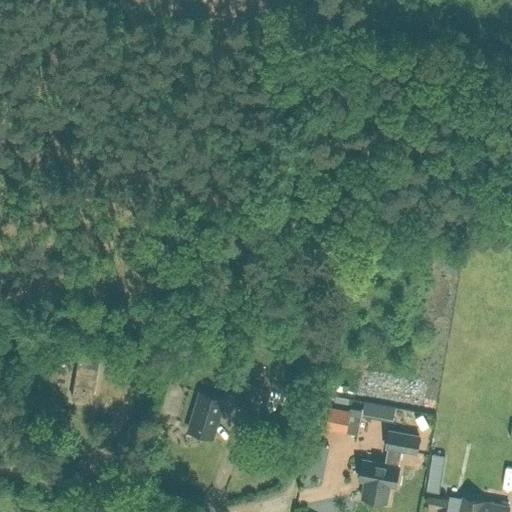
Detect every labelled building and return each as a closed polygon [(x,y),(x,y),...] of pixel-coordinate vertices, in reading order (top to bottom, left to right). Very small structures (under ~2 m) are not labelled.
[(76,358),(70,397),(90,400),(95,365),(85,364),(86,359),(76,358)] [(240,380),(234,402),(258,409),(264,387),(240,380)] [(201,390),(189,428),(212,436),(224,398),(201,390)] [(324,405),(320,428),(346,432),(350,409),(324,405)] [(443,414),(442,435),(458,435),(458,414),(443,414)] [(385,462),(363,457),(359,478),(364,479),(362,496),(386,500),(389,484),(395,485),(399,464),(398,464),(401,448),(416,451),(419,434),(389,429),(386,446),(387,446),(385,462)] [(510,511),(511,508),(465,496),(461,511),(510,511)]
